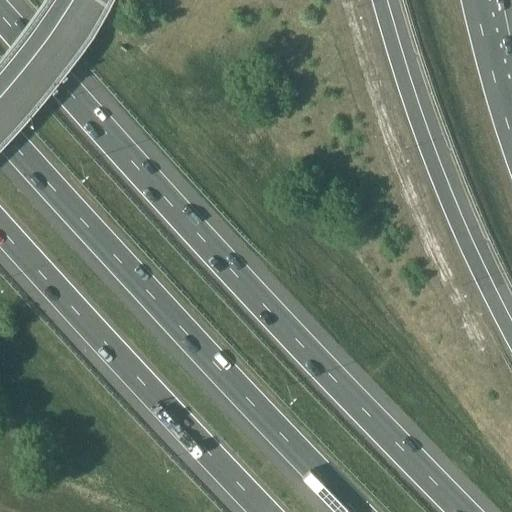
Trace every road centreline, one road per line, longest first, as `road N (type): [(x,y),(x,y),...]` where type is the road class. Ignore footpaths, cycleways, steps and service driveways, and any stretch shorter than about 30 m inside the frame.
road 1 (motorway): [(460,511),(0,17)]
road 2 (motorway): [(0,128),(353,511)]
road 3 (motorway): [(0,222),(266,511)]
road 4 (motorway): [(511,345),(434,181),(377,0)]
road 5 (motorway): [(511,137),(474,0)]
